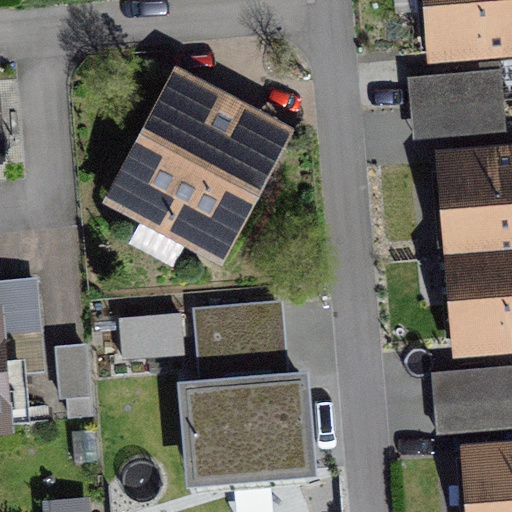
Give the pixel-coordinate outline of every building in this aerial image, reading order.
[(511,62),(511,0),(418,0),(424,70),(511,62)] [(212,274),(288,138),(171,73),(95,209),(212,274)] [(407,88),(409,115),(500,107),(498,81),(407,88)] [(503,138),(500,107),(409,115),(412,146),(503,138)] [(511,155),(441,162),(449,254),(511,248),(511,155)] [(511,342),(511,248),(449,254),(458,347),(511,342)] [(35,284),(0,285),(0,449),(0,447),(0,408),(28,407),(24,338),(39,337),(35,284)] [(283,310),(192,320),(200,395),(176,397),(187,499),(302,487),(283,310)] [(56,340),(57,391),(93,390),(93,339),(56,340)] [(511,373),(428,382),(431,412),(511,404),(511,373)] [(511,439),(511,404),(431,412),(435,447),(511,439)] [(469,511),(511,511),(511,455),(466,458),(469,511)]
